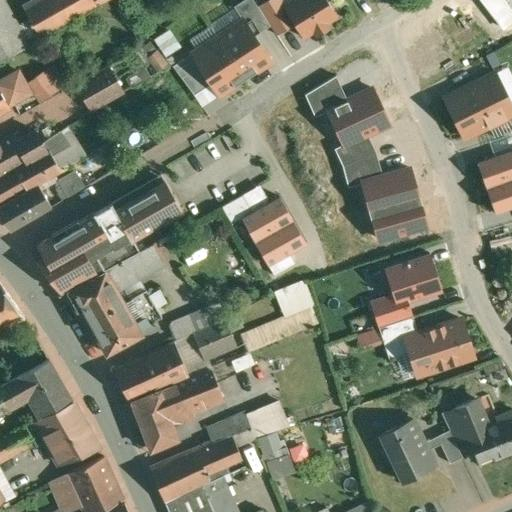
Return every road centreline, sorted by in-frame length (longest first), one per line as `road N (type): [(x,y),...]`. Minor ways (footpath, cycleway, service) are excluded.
road 1 (residential): [(511,347),(462,244),(426,117),(377,22)]
road 2 (residential): [(377,22),(115,185)]
road 3 (secondary): [(148,511),(70,350),(0,254)]
road 4 (residential): [(0,254),(115,185)]
